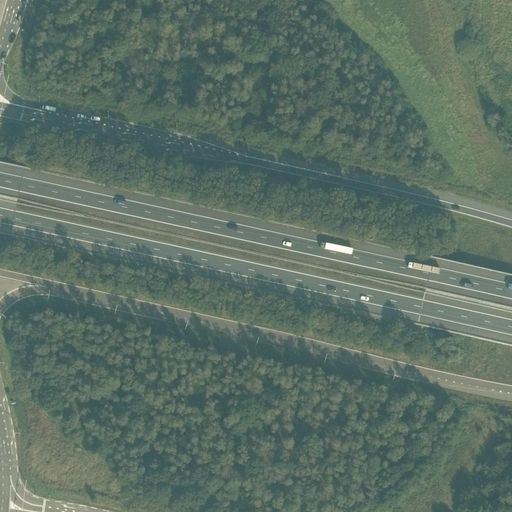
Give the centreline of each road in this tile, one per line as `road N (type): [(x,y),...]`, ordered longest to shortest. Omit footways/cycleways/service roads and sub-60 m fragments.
road 1 (motorway): [(511,226),(0,109)]
road 2 (motorway): [(511,293),(0,180)]
road 3 (motorway): [(0,216),(511,328)]
road 4 (motorway): [(40,285),(511,392)]
